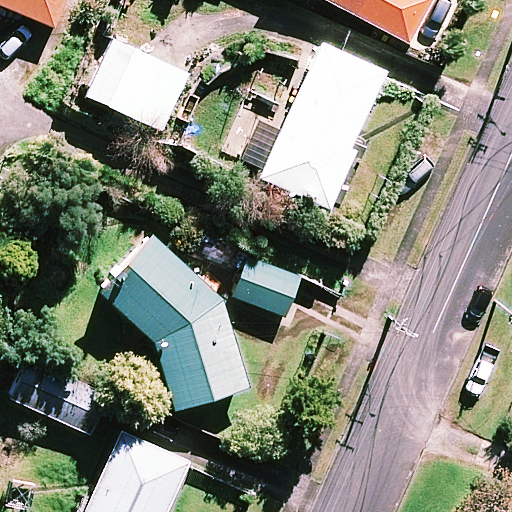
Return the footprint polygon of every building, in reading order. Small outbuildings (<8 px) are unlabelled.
[(0,0),(0,4),(50,26),(61,1),(78,8),(80,0),(0,0)] [(133,0),(122,22),(157,39),(176,0),(133,0)] [(324,0),(404,41),(424,0),(324,0)] [(186,72),(110,37),(83,94),(160,129),(186,72)] [(377,71),(312,42),(283,108),(245,92),(224,142),(262,158),(254,175),(319,203),(377,71)] [(190,275),(144,231),(93,283),(147,339),(169,407),(243,383),(217,302),(189,276),(190,275)] [(296,277),(212,239),(201,262),(237,278),(229,294),(278,316),(296,277)] [(101,404),(18,364),(4,394),(86,434),(101,404)] [(158,511),(182,459),(115,429),(77,511),(158,511)]
